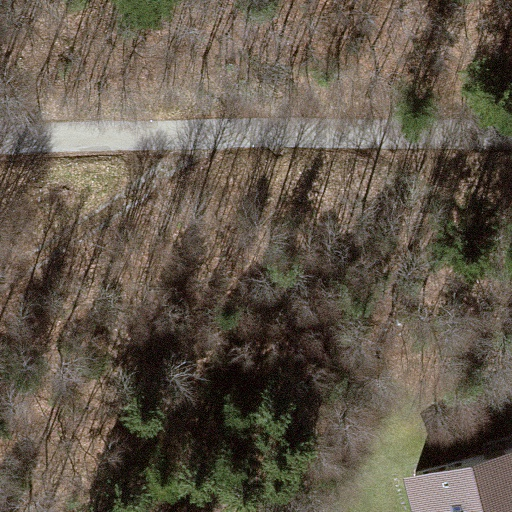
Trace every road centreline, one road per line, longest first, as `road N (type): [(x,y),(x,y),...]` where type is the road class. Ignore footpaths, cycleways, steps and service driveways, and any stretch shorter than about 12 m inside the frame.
road 1 (unclassified): [(0,141),(511,134)]
road 2 (track): [(0,285),(212,133)]
